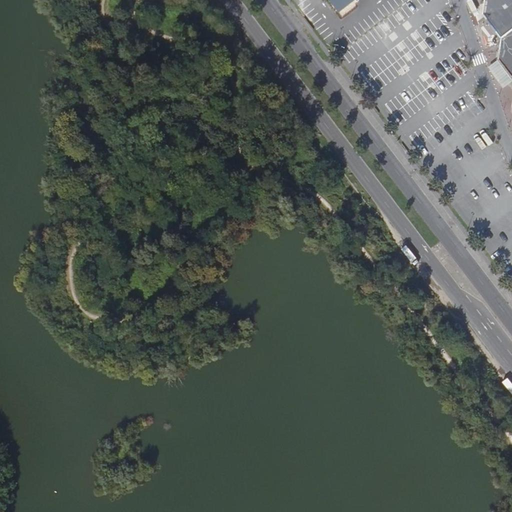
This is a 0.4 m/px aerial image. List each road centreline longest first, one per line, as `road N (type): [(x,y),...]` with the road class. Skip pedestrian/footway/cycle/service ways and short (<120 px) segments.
road 1 (primary): [(229,0),(511,371)]
road 2 (primary): [(511,326),(264,0)]
road 3 (unclassified): [(460,0),(511,149)]
